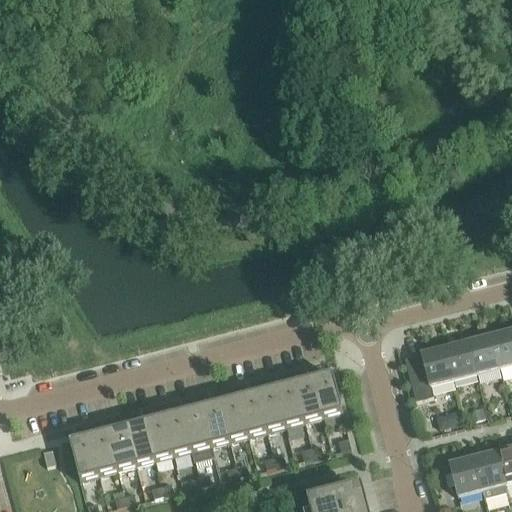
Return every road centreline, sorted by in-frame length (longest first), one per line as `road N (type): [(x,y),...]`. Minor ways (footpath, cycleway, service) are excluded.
road 1 (residential): [(365,325),(0,414)]
road 2 (unclassified): [(412,511),(365,325)]
road 3 (residential): [(511,288),(365,325)]
